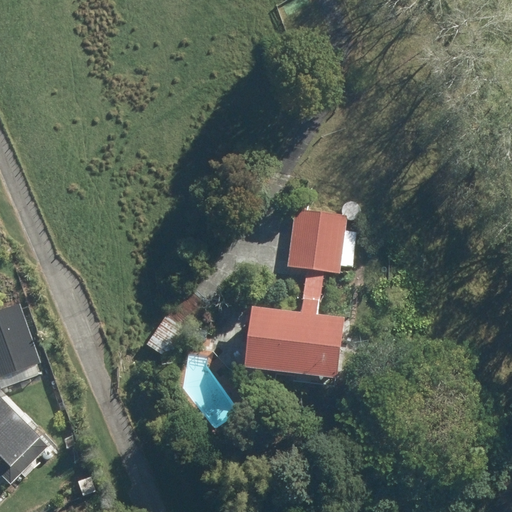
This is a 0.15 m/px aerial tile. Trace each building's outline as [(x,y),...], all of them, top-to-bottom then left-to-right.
[(251,367),(250,375),(331,386),(340,319),(316,316),(321,271),(338,273),(339,267),(350,268),(355,233),(344,231),(346,216),(295,210),(287,267),(305,269),(299,313),(250,307),(242,366),(251,367)] [(426,233),(434,248),(446,241),(438,227),(426,233)] [(0,378),(36,366),(16,306),(0,311),(0,378)] [(165,317),(146,345),(164,358),(184,330),(165,317)] [(192,341),(205,342),(206,329),(194,328),(192,341)] [(28,441),(0,411),(0,482),(4,487),(43,450),(31,438),(28,441)]
